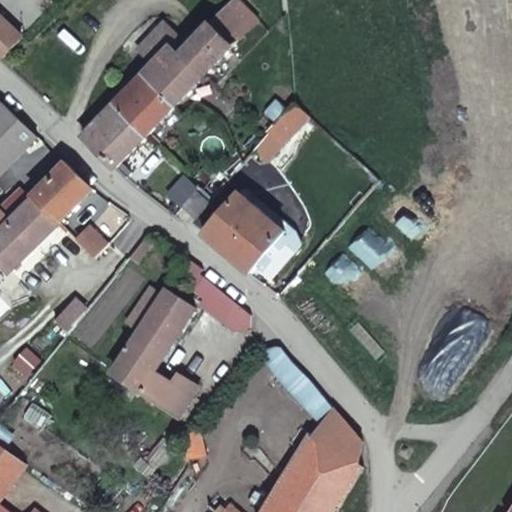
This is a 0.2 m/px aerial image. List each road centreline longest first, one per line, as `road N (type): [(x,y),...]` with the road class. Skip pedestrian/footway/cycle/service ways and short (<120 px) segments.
road 1 (unclassified): [(0,77),(97,174),(273,309),(412,468)]
road 2 (track): [(511,367),(465,439),(412,468)]
